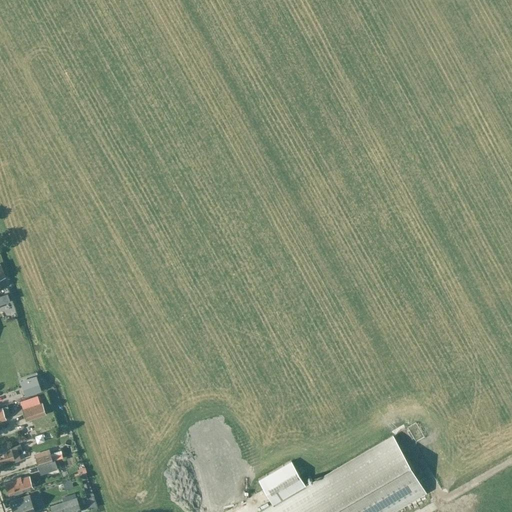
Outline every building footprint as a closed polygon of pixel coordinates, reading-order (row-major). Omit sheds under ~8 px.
[(28,379),(21,381),(25,395),(41,390),(38,383),(31,385),(28,379)] [(26,421),(46,414),(40,395),(20,402),(26,421)] [(2,407),(0,407),(0,420),(6,418),(5,414),(10,412),(8,405),(2,407)] [(272,504),(258,511),(388,511),(425,491),(392,434),(313,480),(305,485),(303,480),(291,461),(258,479),(264,490),(271,502),(272,504)] [(20,443),(0,449),(0,463),(14,459),(15,461),(24,458),(20,443)] [(50,452),(35,458),(38,466),(38,465),(53,460),(50,452)] [(57,468),(54,460),(53,460),(38,465),(41,473),(57,468)] [(13,481),(5,483),(7,488),(5,489),(6,491),(7,494),(8,493),(9,495),(33,487),(29,475),(21,478),(20,476),(12,479),(13,481)] [(30,493),(10,500),(13,511),(35,511),(36,511),(30,493)] [(74,511),(80,510),(76,497),(50,506),(51,511),(74,511)]
